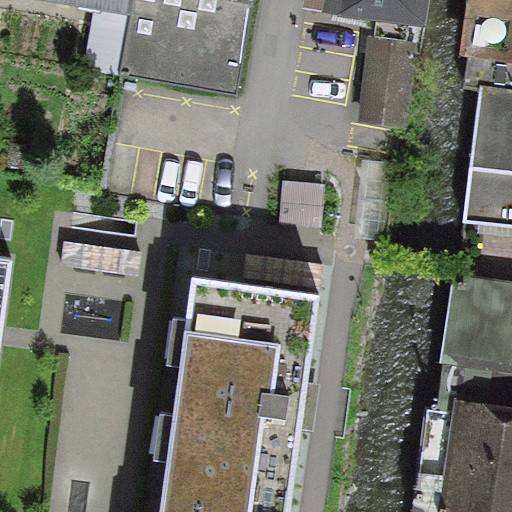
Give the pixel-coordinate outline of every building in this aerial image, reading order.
[(250,0),(44,0),(136,15),(126,77),(236,94),(250,0)] [(328,0),(327,9),(408,22),(411,0),(328,0)] [(511,0),(485,0),(479,56),(511,60),(511,0)] [(403,49),(369,43),(358,116),(392,121),(403,49)] [(511,223),(511,60),(479,56),(458,217),(511,223)] [(0,387),(17,266),(0,263),(0,387)] [(511,288),(452,282),(442,367),(511,375),(511,288)] [(297,511),(326,300),(197,283),(165,511),(297,511)] [(435,491),(432,511),(511,511),(511,415),(468,410),(457,493),(435,491)]
